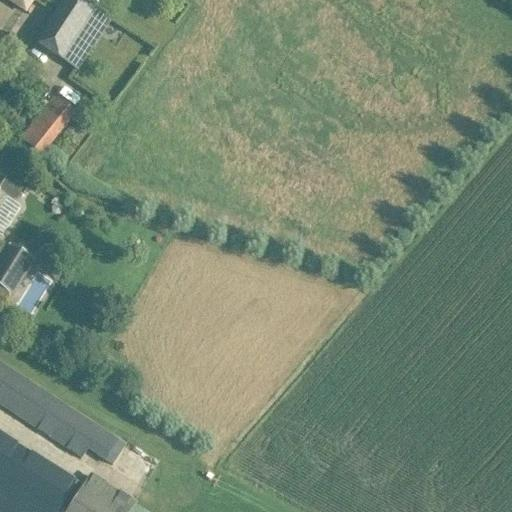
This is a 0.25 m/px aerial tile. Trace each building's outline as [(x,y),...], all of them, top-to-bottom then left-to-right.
[(5,0),(25,13),(32,0),(5,0)] [(75,0),(64,0),(35,46),(52,57),(63,64),(95,14),(75,0)] [(19,139),(42,157),(76,115),(53,97),(19,139)] [(0,233),(3,235),(20,208),(0,195),(0,233)] [(0,258),(0,290),(11,297),(33,262),(8,246),(0,258)] [(36,256),(51,273),(62,263),(47,246),(36,256)] [(36,332),(28,342),(42,353),(50,342),(36,332)] [(0,405),(83,459),(88,451),(106,463),(120,440),(0,361),(0,405)] [(0,511),(132,511),(137,505),(91,476),(83,488),(77,484),(79,481),(64,471),(0,430),(0,511)]
